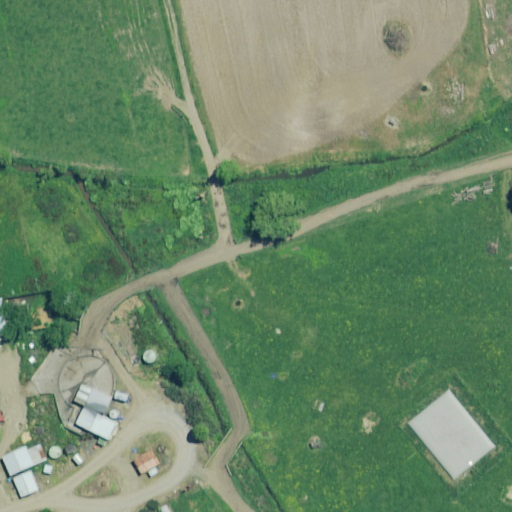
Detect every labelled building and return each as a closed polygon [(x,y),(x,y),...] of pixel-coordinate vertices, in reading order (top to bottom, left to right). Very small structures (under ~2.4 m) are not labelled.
[(0,337),(10,336),(3,299),(0,299),(0,337)] [(160,356),(152,348),(143,357),(150,365),(160,356)] [(113,399),(84,384),(76,401),(87,406),(78,424),(111,440),(118,424),(105,417),(113,399)] [(12,476),(48,460),(43,450),(41,444),(29,449),(28,447),(4,457),(12,476)] [(155,468),(160,464),(156,458),(140,469),(144,475),(149,472),(152,477),(159,473),(155,468)] [(39,491),(31,472),(14,479),(22,498),(39,491)]
